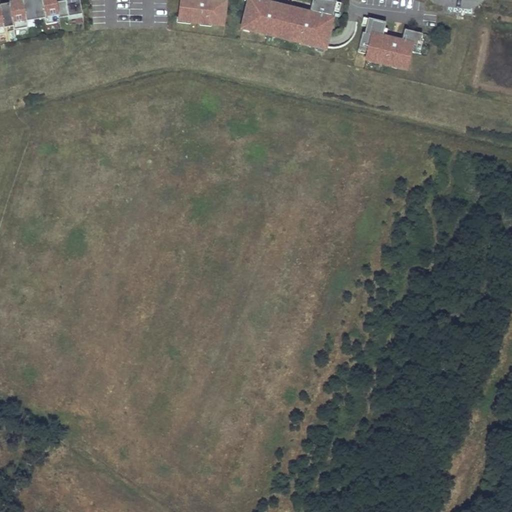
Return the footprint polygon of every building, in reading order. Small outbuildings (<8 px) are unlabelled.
[(56,2),(55,0),(48,0),(33,3),(33,4),(34,11),(35,20),(44,18),(46,24),(59,22),(59,18),(56,2)] [(82,16),(79,0),(65,0),(56,2),(59,18),(68,16),(68,19),(82,16)] [(222,25),(224,10),(221,10),(221,0),(205,0),(205,8),(196,7),(196,0),(181,0),(179,17),(192,19),(199,20),(211,21),(211,23),(222,25)] [(301,27),(303,17),(297,16),(298,14),(281,9),(281,12),(275,10),(272,20),(264,18),(268,3),(268,0),(250,0),(250,2),(247,14),(245,13),(242,27),(258,32),(259,27),(309,40),(308,44),(324,48),(326,41),(327,34),(325,34),(329,16),(332,17),(334,11),(336,1),(324,0),(312,0),(311,3),(309,13),(309,15),(313,15),(309,30),(301,27)] [(272,20),(275,10),(281,12),(281,9),(298,14),(297,16),(303,17),(301,27),(309,30),(313,15),(309,15),(309,13),(268,3),(264,18),(272,20)] [(34,11),(33,4),(23,6),(23,9),(17,10),(18,14),(34,11)] [(35,20),(34,11),(18,14),(17,10),(10,11),(11,18),(13,26),(14,30),(27,28),(26,21),(35,20)] [(13,26),(11,18),(0,19),(0,34),(5,34),(4,27),(13,26)] [(368,54),(367,59),(375,61),(376,59),(398,64),(397,67),(406,69),(410,51),(415,53),(418,41),(420,42),(422,33),(405,29),(402,39),(400,49),(381,44),(384,28),(386,22),(368,18),(366,27),(365,33),(363,33),(359,46),(369,49),(368,54)] [(309,40),(259,27),(258,32),(307,45),(308,44),(309,40)] [(384,28),(381,44),(400,49),(402,39),(386,35),(388,29),(384,28)] [(359,46),(358,52),(368,54),(369,49),(359,46)] [(375,61),(375,63),(397,68),(397,67),(398,64),(376,59),(375,61)]
